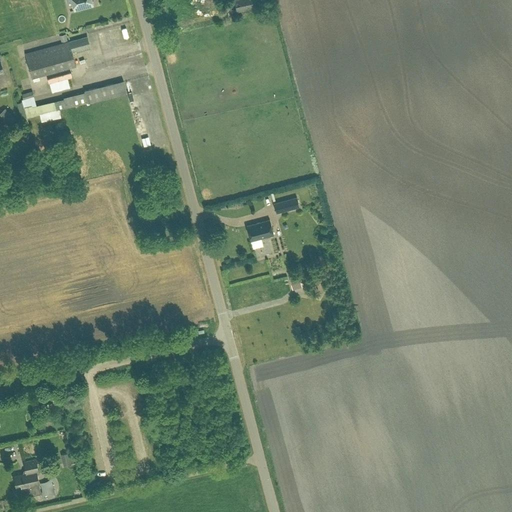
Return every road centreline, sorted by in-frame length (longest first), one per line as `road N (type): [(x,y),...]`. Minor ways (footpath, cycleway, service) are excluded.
road 1 (unclassified): [(228,336),(139,0)]
road 2 (unclassified): [(0,391),(228,336)]
road 3 (unclassified): [(275,511),(228,336)]
